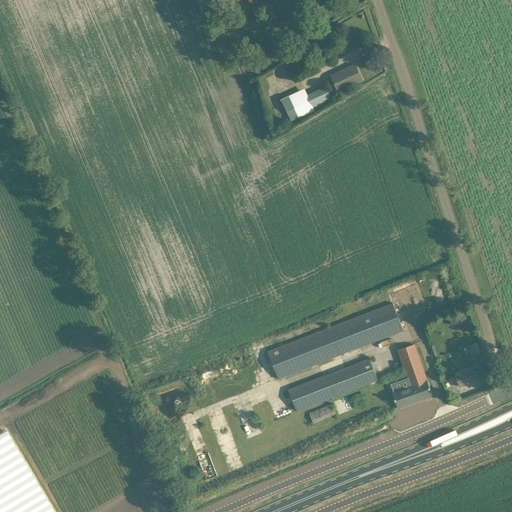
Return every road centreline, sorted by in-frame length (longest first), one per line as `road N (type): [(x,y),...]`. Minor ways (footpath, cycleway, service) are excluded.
road 1 (track): [(506,393),(372,0)]
road 2 (unclassified): [(511,390),(223,511)]
road 3 (unclassified): [(322,511),(511,439)]
road 4 (primary): [(274,511),(404,458)]
